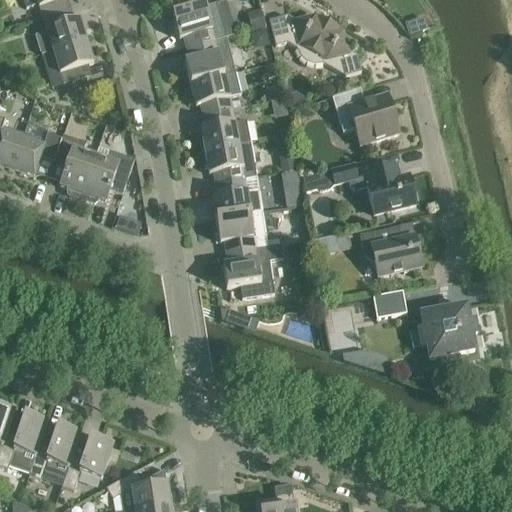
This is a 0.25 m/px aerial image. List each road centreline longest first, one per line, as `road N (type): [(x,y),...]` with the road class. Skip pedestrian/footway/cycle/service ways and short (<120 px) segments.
road 1 (residential): [(458,276),(413,74),(386,32),(347,0)]
road 2 (residential): [(177,267),(122,6)]
road 3 (residential): [(436,511),(201,429)]
road 4 (residential): [(201,429),(0,364)]
road 5 (residential): [(177,267),(0,206)]
road 6 (residential): [(201,429),(177,267)]
